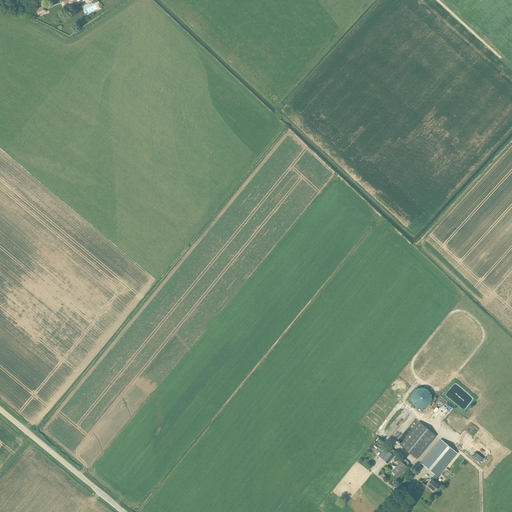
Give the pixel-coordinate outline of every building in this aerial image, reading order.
[(82,6),(85,15),(102,9),(99,1),(82,6)] [(44,6),(41,7),(35,9),(37,16),(47,12),(44,6)] [(411,395),(411,398),(411,401),(412,403),(414,406),(417,407),(419,408),(422,408),(425,407),(428,406),(430,404),(431,401),(432,398),(431,395),(430,393),(428,390),(426,389),(423,388),(420,387),(417,388),(415,390),(413,392),(411,395)] [(399,445),(416,459),(436,435),(419,421),(399,445)] [(441,439),(424,459),(421,463),(434,474),(431,479),(430,479),(431,479),(426,485),(429,487),(434,491),(439,485),(434,481),(457,453),(441,439)] [(476,445),(473,450),(486,457),(489,452),(476,445)] [(392,449),(389,452),(385,449),(379,457),(387,464),(394,456),(393,455),(394,454),(403,462),(404,461),(395,453),(396,452),(392,449)] [(392,471),(394,473),(398,476),(406,466),(400,461),(392,471)]
